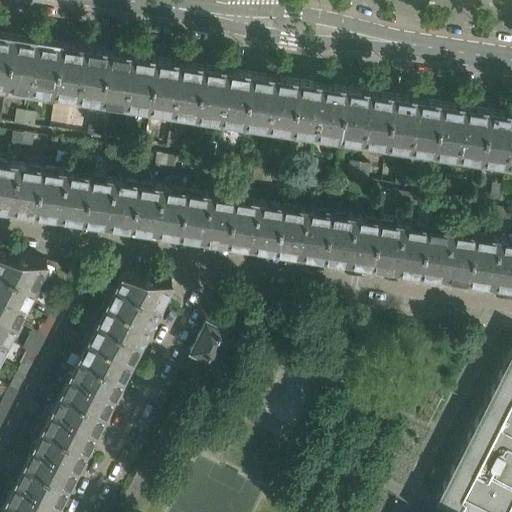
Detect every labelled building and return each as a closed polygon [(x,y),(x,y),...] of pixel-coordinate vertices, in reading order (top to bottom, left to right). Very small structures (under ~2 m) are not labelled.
[(14,34),(0,31),(0,81),(7,83),(14,34)] [(38,38),(14,34),(7,83),(31,87),(38,38)] [(63,42),(38,38),(31,87),(55,91),(63,42)] [(87,45),(63,42),(55,91),(80,95),(87,45)] [(111,49),(87,45),(80,95),(103,98),(111,49)] [(135,53),(111,49),(103,98),(128,102),(135,53)] [(157,56),(135,53),(128,102),(149,106),(157,56)] [(182,60),(157,56),(149,106),(175,110),(182,60)] [(205,64),(182,60),(175,110),(198,113),(205,64)] [(231,68),(205,64),(198,113),(223,117),(231,68)] [(254,71),(231,68),(223,117),(247,121),(254,71)] [(277,75),(254,71),(247,121),(270,125),(277,75)] [(293,129),(300,79),(277,75),(270,125),(293,129)] [(323,82),(300,79),(293,129),(316,132),(323,82)] [(347,86),(323,82),(316,132),(339,136),(347,86)] [(372,90),(347,86),(339,136),(364,140),(372,90)] [(396,94),(372,90),(364,140),(389,144),(396,94)] [(419,97),(396,94),(389,144),(412,148),(419,97)] [(443,101),(419,97),(412,148),(435,151),(443,101)] [(465,104),(443,101),(435,151),(458,155),(465,104)] [(490,108),(465,104),(458,155),(482,159),(490,108)] [(15,121),(25,123),(27,110),(18,108),(15,121)] [(511,127),(511,111),(490,108),(482,159),(507,163),(511,127)] [(37,111),(27,110),(25,123),(35,124),(37,111)] [(97,133),(99,124),(89,123),(88,131),(97,133)] [(131,124),(124,123),(122,137),(129,138),(131,124)] [(106,134),(108,126),(99,124),(97,133),(106,134)] [(24,130),(13,129),(11,142),(22,143),(24,130)] [(160,129),(158,143),(169,145),(171,130),(160,129)] [(34,132),(24,130),(22,143),(32,145),(34,132)] [(179,131),(171,130),(169,145),(176,146),(179,131)] [(81,139),(62,136),(60,149),(79,152),(81,139)] [(209,152),(220,154),(222,141),(211,139),(209,152)] [(129,146),(110,143),(108,156),(127,159),(129,146)] [(256,161),(268,163),(270,151),(258,149),(256,161)] [(168,153),(158,151),(156,165),(166,167),(168,153)] [(177,154),(168,153),(166,167),(175,168),(177,154)] [(416,184),(418,170),(419,170),(421,157),(410,156),(408,169),(398,167),(396,181),(416,184)] [(304,169),(316,170),(317,158),(306,157),(304,169)] [(19,162),(0,158),(0,202),(12,205),(19,162)] [(368,176),(370,161),(350,158),(348,173),(368,176)] [(204,173),(214,174),(216,160),(206,159),(204,173)] [(226,162),(216,160),(214,174),(223,176),(226,162)] [(43,165),(19,162),(12,205),(37,209),(43,165)] [(67,169),(43,165),(37,209),(61,212),(67,169)] [(273,169),(254,166),(252,180),(271,183),(273,169)] [(91,173),(67,169),(61,212),(84,216),(91,173)] [(115,177),(91,173),(84,216),(108,220),(115,177)] [(321,177),(302,174),(300,188),(319,191),(321,177)] [(444,188),(463,191),(465,178),(446,175),(444,188)] [(138,180),(115,177),(108,220),(131,223),(138,180)] [(163,184),(138,180),(131,223),(157,227),(163,184)] [(369,184),(350,181),(348,195),(367,198),(369,184)] [(491,195),(511,198),(511,188),(511,184),(493,182),(491,195)] [(186,188),(163,184),(157,227),(180,231),(186,188)] [(211,192),(186,188),(180,231),(205,235),(211,192)] [(419,192),(399,189),(397,203),(417,206),(419,192)] [(235,196),(211,192),(205,235),(229,239),(235,196)] [(473,200),(447,195),(445,209),(465,213),(465,208),(472,209),(473,200)] [(259,199),(235,196),(229,239),(252,242),(259,199)] [(283,203),(259,199),(252,242),(276,246),(283,203)] [(309,207),(283,203),(276,246),(302,250),(309,207)] [(492,218),(502,219),(504,205),(494,204),(492,218)] [(511,215),(511,206),(504,205),(502,219),(511,220),(511,215)] [(332,211),(309,207),(302,250),(326,254),(332,211)] [(357,215),(332,211),(326,254),(351,258),(357,215)] [(381,218),(357,215),(351,258),(374,261),(381,218)] [(404,222),(381,218),(374,261),(398,265),(404,222)] [(429,226),(404,222),(398,265),(422,269),(429,226)] [(453,230),(429,226),(422,269),(446,272),(453,230)] [(475,233),(453,230),(446,272),(469,276),(475,233)] [(500,237),(475,233),(469,276),(493,280),(500,237)] [(511,239),(500,237),(493,280),(511,282),(511,239)] [(0,251),(0,268),(34,287),(48,259),(29,256),(27,253),(18,252),(16,254),(0,251)] [(0,268),(0,291),(24,305),(34,287),(0,268)] [(123,270),(116,284),(159,306),(172,279),(171,278),(154,275),(152,273),(143,271),(141,273),(123,270)] [(0,457),(92,276),(84,271),(0,437),(0,457)] [(0,425),(71,287),(66,284),(61,292),(59,290),(54,300),(56,302),(42,328),(40,327),(35,336),(38,338),(24,364),(22,362),(0,405),(0,425)] [(159,306),(116,284),(107,302),(149,324),(159,306)] [(0,291),(0,314),(15,322),(24,305),(0,291)] [(149,324),(107,302),(98,320),(140,342),(149,324)] [(190,349),(194,351),(215,362),(233,326),(240,330),(250,310),(237,303),(230,318),(225,316),(220,324),(206,317),(190,349)] [(0,314),(0,336),(7,340),(15,322),(0,314)] [(140,342),(98,320),(89,338),(131,360),(140,342)] [(131,360),(89,338),(80,356),(122,378),(131,360)] [(122,378),(80,356),(71,372),(113,395),(122,378)] [(451,506),(447,511),(511,511),(511,361),(509,369),(503,366),(489,393),(495,396),(490,406),(485,416),(479,413),(465,440),(471,443),(466,453),(461,463),(455,460),(441,487),(447,490),(442,500),(441,501),(451,506)] [(113,395),(71,372),(62,390),(104,413),(113,395)] [(104,413),(62,390),(53,408),(95,430),(104,413)] [(95,430),(53,408),(44,426),(86,448),(95,430)] [(86,448),(44,426),(35,443),(77,465),(86,448)] [(77,465),(35,443),(26,461),(68,483),(77,465)] [(68,483),(26,461),(17,478),(60,500),(68,483)] [(53,511),(60,500),(17,478),(8,495),(40,511),(53,511)] [(40,511),(8,495),(0,511),(40,511)]
